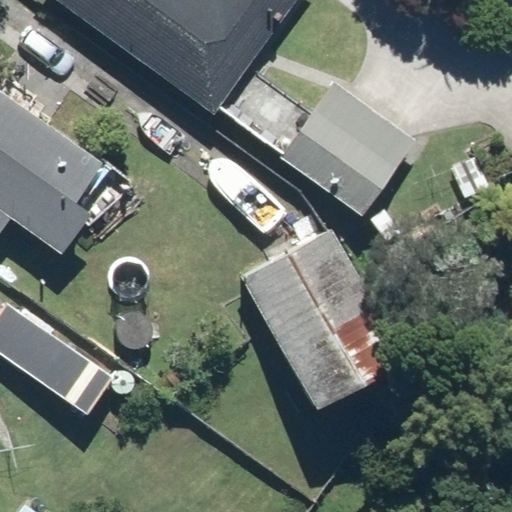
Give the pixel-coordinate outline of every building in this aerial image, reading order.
[(52,0),(215,118),(301,0),(52,0)] [(418,144),(336,86),(281,162),(363,220),(418,144)] [(107,166),(0,89),(0,235),(3,238),(15,222),(66,259),(108,200),(91,188),(107,166)] [(334,228),(244,278),(322,417),(412,368),(334,228)] [(116,380),(9,304),(0,316),(0,356),(89,418),(116,380)]
